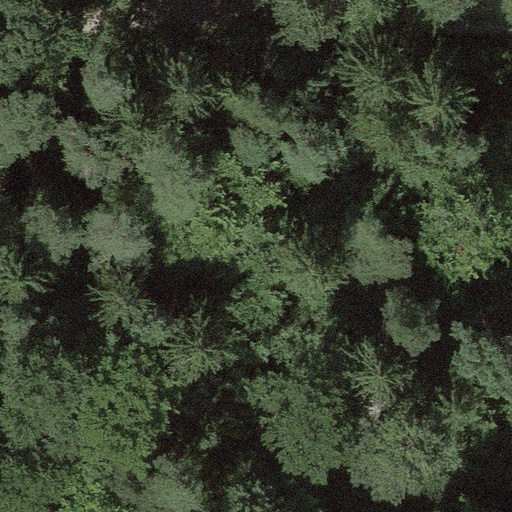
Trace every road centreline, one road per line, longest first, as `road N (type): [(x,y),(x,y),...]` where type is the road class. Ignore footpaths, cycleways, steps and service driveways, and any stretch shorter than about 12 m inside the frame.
road 1 (track): [(511,15),(255,0),(0,27)]
road 2 (track): [(263,0),(511,248)]
